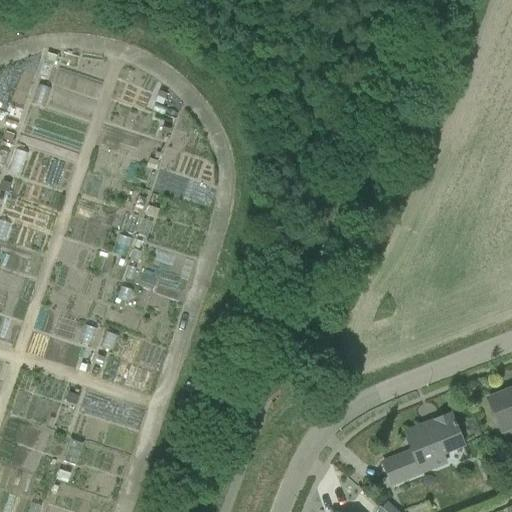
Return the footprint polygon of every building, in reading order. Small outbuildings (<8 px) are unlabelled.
[(51,62),(54,54),(45,52),(43,60),(51,62)] [(160,102),(164,91),(157,88),(153,99),(160,102)] [(150,103),(148,112),(156,114),(159,106),(150,103)] [(11,134),(14,125),(6,122),(3,131),(11,134)] [(171,126),(162,123),(159,131),(168,134),(171,126)] [(160,141),(152,138),(149,146),(157,149),(160,141)] [(157,158),(148,155),(145,165),(154,168),(157,158)] [(10,181),(2,178),(0,183),(0,188),(6,191),(10,181)] [(140,208),(145,196),(137,193),(133,205),(140,208)] [(158,207),(147,203),(144,212),(154,216),(158,207)] [(79,361),(76,369),(83,371),(85,363),(79,361)] [(511,388),(486,399),(494,417),(499,431),(511,426),(511,388)] [(67,392),(64,401),(72,403),(75,395),(67,392)] [(381,463),(389,481),(390,484),(430,467),(426,459),(461,445),(454,426),(455,425),(453,422),(452,422),(449,414),(432,421),(434,426),(405,437),(410,451),(381,463)] [(55,467),(57,460),(49,458),(47,465),(55,467)]
